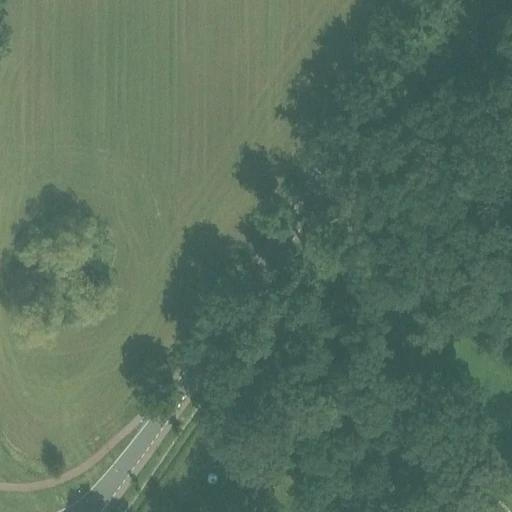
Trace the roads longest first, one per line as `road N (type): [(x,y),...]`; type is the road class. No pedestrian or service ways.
road 1 (tertiary): [(451,0),(172,395)]
road 2 (tertiary): [(84,511),(122,472),(172,395)]
